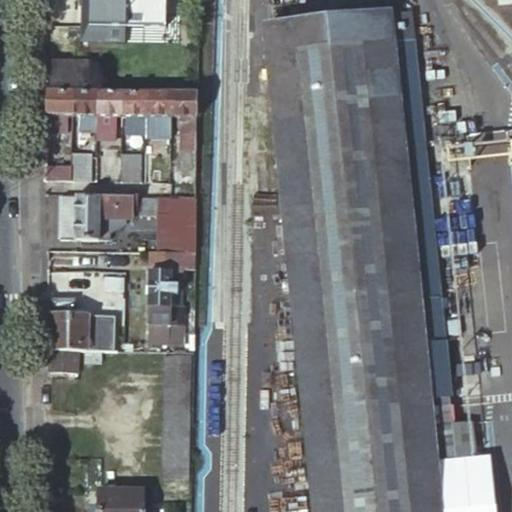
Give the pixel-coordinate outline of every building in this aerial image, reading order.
[(88,0),(87,25),(162,27),(163,12),(163,0),(88,0)] [(163,0),(163,12),(176,13),(176,0),(163,0)] [(414,18),(266,34),(311,511),(447,511),(439,433),(455,431),(414,18)] [(73,91),(90,91),(90,61),(49,61),(49,90),(73,91)] [(49,90),(47,90),(46,129),(64,129),(64,115),(72,115),(73,91),(49,90)] [(90,91),(73,91),(72,115),(80,116),(79,129),(98,129),(98,125),(98,91),(90,91)] [(123,91),(98,91),(98,125),(115,125),(115,115),(123,115),(123,91)] [(147,91),(123,91),(123,115),(129,116),(128,132),(146,132),(146,126),(147,91)] [(172,91),(147,91),(146,126),(146,132),(146,137),(171,137),(171,116),(172,91)] [(198,91),(172,91),(171,116),(179,116),(179,132),(179,147),(198,147),(198,132),(198,91)] [(45,182),(70,182),(71,157),(71,144),(46,144),(45,182)] [(122,156),(121,183),(142,183),(141,156),(122,156)] [(70,182),(90,183),(90,158),(71,157),(70,182)] [(164,172),(170,172),(170,161),(158,161),(152,170),(151,184),(163,184),(163,178),(164,172)] [(170,185),(170,197),(178,197),(179,197),(180,176),(170,176),(170,178),(170,185)] [(179,197),(197,198),(197,177),(180,176),(179,197)] [(133,217),(134,197),(121,196),(96,196),(70,196),(61,196),(60,240),(109,241),(109,235),(98,235),(98,228),(119,228),(120,218),(133,218),(133,217)] [(145,197),(139,197),(139,210),(158,210),(178,210),(178,197),(170,197),(145,197)] [(178,210),(158,210),(156,252),(172,252),(172,237),(196,237),(197,198),(179,197),(178,197),(178,210)] [(172,237),(172,252),(196,253),(196,237),(172,237)] [(174,266),(195,267),(196,253),(172,252),(156,252),(149,252),(147,306),(172,307),(174,266)] [(48,351),(78,351),(85,351),(86,351),(87,322),(103,322),(103,301),(86,301),(79,301),(79,304),(70,304),(70,291),(51,290),(51,314),(48,314),(48,351)] [(79,301),(86,301),(86,291),(70,291),(70,304),(79,304),(79,301)] [(101,351),(114,352),(114,302),(103,301),(103,322),(87,322),(86,351),(101,351)] [(147,306),(146,323),(172,325),(172,307),(147,306)] [(165,352),(191,352),(191,331),(165,330),(165,352)] [(78,351),(48,351),(48,373),(51,373),(78,373),(78,351)] [(86,351),(85,351),(84,363),(100,363),(101,351),(86,351)] [(166,372),(191,372),(191,356),(166,356),(166,372)] [(191,387),(191,372),(166,372),(166,388),(191,387)] [(191,387),(166,388),(166,404),(190,404),(191,387)] [(190,420),(190,404),(166,404),(165,419),(190,420)] [(190,420),(165,419),(165,436),(190,436),(190,420)] [(190,449),(190,436),(165,436),(165,450),(190,449)] [(190,449),(165,450),(164,465),(190,465),(190,449)] [(190,465),(164,465),(164,479),(190,480),(190,465)] [(146,491),(101,490),(99,491),(98,511),(122,511),(123,501),(146,501),(146,491)] [(123,501),(122,511),(145,511),(146,501),(123,501)]
